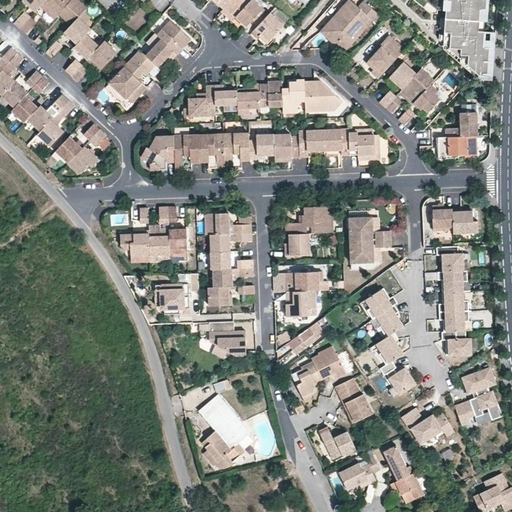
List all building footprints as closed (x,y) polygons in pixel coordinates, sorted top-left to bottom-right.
[(23,0),(23,1),(26,4),(36,13),(40,8),(47,0),(23,0)] [(47,0),(40,8),(50,17),(53,20),(58,15),(70,26),(78,18),(87,8),(78,0),(47,0)] [(218,0),(218,1),(216,2),(220,5),(223,8),(225,7),(235,16),(249,0),(218,0)] [(249,0),(235,16),(243,23),(245,26),(252,19),(258,24),(268,14),(253,0),(249,0)] [(336,12),(323,26),(329,32),(327,35),(344,51),(354,41),(352,39),(368,21),(371,23),(377,16),(361,1),(355,7),(347,0),(341,7),(344,10),(339,15),(336,12)] [(485,81),(493,81),(494,49),(484,48),(485,33),(479,32),(480,22),(488,22),(489,0),(424,0),(438,11),(441,11),(441,15),(440,41),(469,67),(480,76),(485,81)] [(223,8),(233,18),(235,16),(225,7),(223,8)] [(268,14),(258,24),(252,30),(255,34),(258,36),(258,35),(261,32),(269,39),(272,36),(283,24),(269,12),(268,14)] [(14,24),(20,30),(31,18),(24,13),(14,24)] [(37,24),(31,18),(20,30),(26,36),(37,24)] [(78,18),(70,26),(64,33),(69,37),(77,45),(87,34),(91,30),(78,18)] [(157,34),(160,37),(177,53),(181,50),(191,39),(170,20),(157,34)] [(329,32),(323,26),(318,31),(335,48),(342,54),(344,51),(327,35),(329,32)] [(261,32),(258,35),(268,44),(274,38),(272,36),(269,39),(261,32)] [(495,33),(485,33),(484,48),(494,49),(495,33)] [(87,34),(77,45),(74,49),(77,51),(87,61),(101,46),(87,34)] [(369,73),(376,80),(404,50),(388,36),(378,46),(380,48),(371,57),(367,61),(374,68),(371,71),(369,73)] [(160,37),(144,54),(156,64),(158,67),(168,56),(172,60),(175,56),(177,53),(160,37)] [(101,46),(87,61),(93,66),(96,62),(103,69),(118,52),(105,41),(101,46)] [(469,67),(440,41),(439,45),(483,83),(493,84),(493,81),(485,81),(480,76),(469,67)] [(57,42),(46,53),(52,59),(62,47),(57,42)] [(369,56),(371,57),(380,48),(378,46),(369,56)] [(0,60),(6,66),(16,55),(10,49),(0,60)] [(144,54),(140,50),(124,68),(137,79),(143,73),(145,76),(148,73),(156,64),(144,54)] [(16,55),(6,66),(11,71),(22,60),(16,55)] [(72,77),(82,66),(76,60),(66,72),(72,77)] [(374,68),(367,61),(364,65),(368,68),(371,71),(374,68)] [(96,62),(93,66),(96,69),(100,72),(103,69),(96,62)] [(391,81),(402,91),(416,75),(402,63),(388,79),(391,81)] [(87,71),(82,66),(72,77),(77,82),(87,71)] [(137,79),(124,68),(108,84),(125,100),(135,89),(141,94),(142,93),(147,88),(137,79)] [(416,75),(402,91),(400,93),(409,101),(413,105),(430,86),(433,83),(420,71),(416,75)] [(1,72),(0,72),(0,96),(1,97),(13,84),(9,80),(1,72)] [(42,78),(36,72),(26,83),(32,89),(42,78)] [(48,84),(42,78),(32,89),(38,95),(48,84)] [(283,93),(284,107),(284,112),(299,112),(299,101),(306,101),(306,82),(305,78),(299,78),(290,78),(291,87),(291,93),(283,93)] [(268,84),(260,84),(261,107),(270,107),(284,107),(283,93),(283,87),(283,80),(271,81),(271,84),(268,84)] [(238,89),(238,91),(239,105),(239,109),(250,108),(261,108),(261,107),(260,84),(260,81),(251,81),(252,88),(252,92),(245,92),(245,89),(238,89)] [(306,82),(306,101),(307,111),(336,111),(344,102),(321,81),(311,82),(306,82)] [(13,84),(1,97),(0,98),(13,110),(26,96),(16,86),(13,84)] [(125,100),(108,84),(104,89),(126,110),(141,94),(135,89),(125,100)] [(215,86),(215,87),(216,106),(239,105),(238,91),(230,91),(224,91),(224,89),(224,86),(215,86)] [(430,86),(413,105),(421,112),(423,109),(426,111),(428,114),(440,100),(435,96),(438,93),(430,86)] [(189,117),(216,116),(216,106),(215,87),(205,88),(206,96),(206,99),(196,100),(188,100),(189,108),(189,117)] [(388,92),(378,103),(385,110),(395,98),(388,92)] [(26,96),(13,110),(12,112),(24,124),(27,120),(34,113),(27,107),(30,104),(32,101),(26,96)] [(52,107),(58,113),(68,102),(62,96),(52,107)] [(395,98),(385,110),(391,115),(401,104),(395,98)] [(68,102),(58,113),(64,119),(74,108),(68,102)] [(33,106),(30,104),(27,107),(34,113),(37,110),(33,106)] [(40,107),(37,110),(34,113),(27,120),(40,132),(53,119),(43,110),(40,107)] [(408,110),(398,121),(404,127),(415,116),(408,110)] [(476,136),(477,136),(476,112),(460,113),(461,127),(446,128),(446,133),(446,137),(476,136)] [(53,119),(40,132),(37,135),(50,147),(60,136),(53,131),(57,127),(59,124),(53,119)] [(84,136),(90,141),(100,131),(94,125),(84,136)] [(60,130),(57,127),(53,131),(60,136),(63,133),(60,130)] [(350,129),(325,130),(326,152),(342,151),(343,155),(351,154),(350,132),(350,129)] [(326,152),(325,130),(300,131),(300,137),(301,158),(309,158),(309,152),(326,152)] [(90,141),(97,148),(107,137),(100,131),(90,141)] [(350,132),(351,154),(359,154),(380,153),(379,136),(377,135),(358,136),(358,132),(350,132)] [(275,135),(275,133),(250,134),(251,160),(259,160),(259,157),(267,156),(276,156),(275,135)] [(225,134),(200,135),(201,163),(210,162),(214,166),(226,165),(225,134)] [(250,134),(225,134),(226,165),(238,165),(240,161),(243,161),(251,161),(251,160),(250,134)] [(201,163),(200,135),(174,137),(175,162),(176,167),(187,167),(192,163),(201,163)] [(275,135),(276,156),(276,159),(292,159),(301,158),(300,137),(291,138),(291,135),(275,135)] [(476,136),(446,137),(437,138),(438,144),(438,160),(458,158),(457,155),(463,154),(464,157),(477,157),(476,136)] [(66,141),(74,148),(76,144),(69,137),(66,141)] [(175,162),(174,137),(161,137),(152,147),(149,145),(143,151),(143,154),(148,158),(155,164),(162,157),(167,157),(167,162),(175,162)] [(81,143),(79,141),(76,144),(74,148),(66,141),(56,152),(62,159),(69,164),(79,153),(85,147),(81,143)] [(95,156),(85,147),(79,153),(69,164),(78,174),(83,174),(91,166),(93,168),(100,161),(95,156)] [(155,164),(148,158),(149,172),(166,172),(165,163),(167,162),(167,157),(162,157),(155,164)] [(229,206),(205,207),(206,235),(211,235),(230,234),(238,234),(253,233),(253,225),(241,225),(229,226),(229,216),(229,206)] [(454,230),(453,210),(444,210),(444,206),(433,206),(434,228),(445,228),(445,231),(454,230)] [(334,233),(333,207),(305,208),(306,216),(303,216),(304,224),(300,224),(286,224),(287,235),(289,235),(311,234),(334,233)] [(149,224),(148,208),(140,209),(140,224),(149,224)] [(169,208),(160,208),(161,223),(169,223),(169,208)] [(177,208),(169,208),(169,223),(178,223),(177,208)] [(464,209),(453,210),(454,230),(454,234),(460,234),(465,229),(470,228),(475,234),(480,233),(480,220),(475,220),(475,212),(464,212),(464,209)] [(351,219),(375,218),(376,233),(382,233),(381,212),(351,213),(351,216),(351,219)] [(252,216),(240,216),(241,225),(253,225),(252,218),(252,216)] [(353,242),(393,239),(393,232),(388,233),(382,233),(376,233),(375,218),(351,219),(353,242)] [(170,250),(170,231),(149,232),(150,254),(150,257),(171,256),(170,250)] [(187,231),(170,231),(170,250),(188,250),(187,231)] [(150,254),(149,232),(142,232),(143,236),(133,236),(124,236),(120,241),(120,245),(124,250),(131,249),(131,254),(150,254)] [(230,234),(211,235),(211,253),(231,252),(230,246),(230,242),(239,242),(238,243),(253,242),(253,233),(238,234),(230,234)] [(311,234),(289,235),(289,244),(290,248),(285,248),(285,252),(285,257),(312,256),(311,234)] [(394,248),(393,239),(353,242),(354,265),(377,264),(376,249),(382,249),(389,248),(394,248)] [(459,246),(437,247),(438,255),(443,255),(444,271),(464,271),(464,254),(459,254),(459,246)] [(382,249),(376,249),(377,264),(354,265),(354,273),(375,271),(383,263),(382,249)] [(231,252),(211,253),(212,270),(213,270),(231,269),(231,257),(231,252)] [(408,268),(408,260),(404,259),(396,264),(402,272),(408,268)] [(255,268),(254,260),(239,261),(240,269),(241,269),(255,268)] [(231,269),(213,270),(214,288),(229,287),(233,287),(233,281),(233,277),(241,277),(241,278),(255,277),(255,268),(241,269),(240,269),(232,269),(231,269)] [(468,271),(464,271),(444,271),(438,272),(438,280),(442,280),(445,280),(445,284),(442,284),(443,292),(464,291),(463,281),(468,281),(468,271)] [(282,282),(282,293),(287,292),(316,291),(322,290),(321,272),(287,274),(288,278),(288,282),(282,282)] [(200,288),(199,274),(191,275),(192,293),(200,293),(200,288)] [(185,284),(156,285),(156,300),(161,300),(161,308),(161,312),(166,312),(181,311),(184,311),(191,311),(191,307),(190,284),(185,284)] [(256,295),(255,286),(240,287),(240,296),(256,295)] [(229,287),(214,288),(209,288),(210,299),(213,299),(213,307),(230,307),(230,294),(229,287)] [(385,287),(367,298),(372,307),(368,309),(374,318),(378,315),(396,304),(399,302),(394,295),(391,297),(389,299),(387,295),(389,294),(385,287)] [(287,297),(288,301),(289,301),(289,304),(286,304),(287,318),(288,318),(296,317),(310,316),(309,309),(317,308),(316,291),(287,292),(287,297)] [(464,301),(464,291),(443,292),(443,299),(445,299),(446,303),(443,303),(439,304),(439,311),(469,310),(469,301),(464,301)] [(396,304),(378,315),(383,324),(381,326),(387,336),(395,331),(404,325),(402,322),(401,323),(399,321),(401,319),(397,313),(400,311),(396,304)] [(469,320),(469,310),(439,311),(440,319),(443,319),(446,319),(446,323),(444,323),(444,331),(465,331),(465,321),(469,320)] [(248,343),(247,333),(236,333),(236,323),(211,324),(211,343),(239,357),(248,356),(248,343)] [(315,334),(310,327),(293,341),(291,343),(295,349),(315,334)] [(399,337),(395,331),(387,336),(377,342),(382,351),(379,353),(386,363),(392,359),(403,352),(401,349),(399,350),(397,348),(400,347),(395,340),(399,337)] [(444,331),(442,331),(442,339),(446,339),(446,347),(449,347),(449,354),(471,354),(471,338),(466,338),(466,331),(465,331),(444,331)] [(287,332),(276,334),(279,343),(290,340),(287,332)] [(312,357),(313,359),(321,377),(322,379),(329,375),(335,372),(337,377),(347,372),(337,351),(336,352),(333,345),(319,352),(320,354),(312,357)] [(321,377),(313,359),(302,365),(303,367),(297,370),(302,379),(297,382),(303,394),(312,390),(315,380),(321,377)] [(396,366),(392,359),(386,363),(380,367),(384,373),(386,372),(389,376),(400,393),(416,382),(405,366),(396,372),(394,368),(396,366)] [(471,401),(476,414),(476,416),(484,414),(483,409),(488,407),(490,412),(493,420),(503,416),(498,403),(497,403),(493,391),(490,392),(488,386),(496,383),(491,368),(463,378),(469,393),(473,392),(477,390),(479,396),(475,398),(470,400),(471,401)] [(302,379),(297,370),(292,372),(297,382),(302,379)] [(346,401),(353,415),(371,407),(363,392),(361,393),(352,376),(335,384),(340,394),(343,402),(346,401)] [(400,393),(389,376),(381,381),(393,400),(401,395),(400,393)] [(229,388),(224,380),(213,384),(215,392),(229,388)] [(312,390),(303,394),(306,400),(310,398),(311,394),(312,390)] [(215,430),(206,438),(210,442),(204,447),(205,449),(202,451),(213,464),(215,463),(216,463),(217,464),(218,465),(220,466),(222,467),(224,467),(227,466),(230,464),(245,452),(238,444),(251,433),(233,411),(239,406),(228,393),(222,398),(218,394),(207,403),(198,410),(215,430)] [(307,409),(300,396),(291,401),(297,413),(307,409)] [(471,401),(464,403),(469,416),(476,414),(471,401)] [(464,403),(455,406),(462,425),(470,422),(469,416),(464,403)] [(371,407),(353,415),(356,420),(373,411),(371,407)] [(417,407),(402,416),(410,429),(412,428),(422,443),(443,429),(451,424),(443,413),(436,417),(434,414),(421,422),(418,418),(422,415),(417,407)] [(484,414),(476,416),(479,425),(493,420),(490,412),(484,414)] [(451,424),(443,429),(447,436),(455,431),(451,424)] [(356,448),(347,430),(338,435),(333,438),(332,435),(329,429),(321,433),(333,459),(356,448)] [(210,442),(206,438),(201,442),(204,447),(210,442)] [(391,466),(397,478),(411,472),(397,443),(383,450),(391,466)] [(450,448),(442,453),(446,460),(454,456),(450,448)] [(374,455),(371,449),(364,452),(367,458),(367,459),(368,461),(368,462),(368,463),(373,473),(380,469),(381,469),(374,455)] [(369,483),(376,479),(373,473),(368,463),(362,466),(360,462),(340,472),(348,489),(360,483),(367,479),(369,483)] [(411,472),(397,478),(390,482),(395,491),(396,491),(400,489),(402,493),(406,502),(424,493),(413,471),(411,472)] [(488,488),(473,495),(478,505),(485,502),(487,507),(500,501),(504,509),(511,505),(511,485),(509,487),(505,489),(503,485),(507,483),(501,471),(484,480),(488,488)] [(485,502),(478,505),(480,511),(483,511),(488,510),(487,507),(485,502)]
